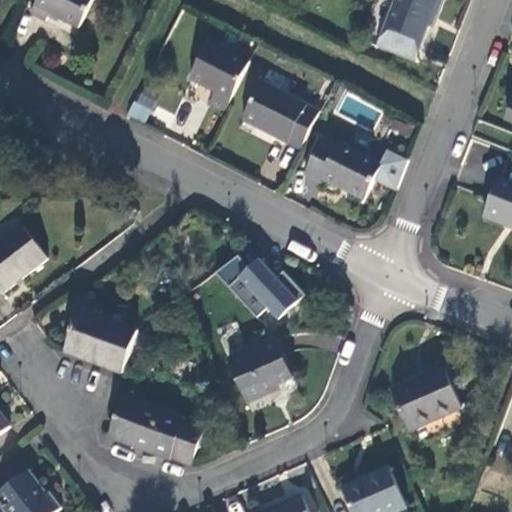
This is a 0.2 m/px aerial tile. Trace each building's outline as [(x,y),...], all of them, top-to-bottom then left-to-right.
[(38,0),(31,14),(46,21),(49,14),(79,29),(93,0),(38,0)] [(433,28),(444,0),(395,0),(378,47),(416,61),(429,27),(433,28)] [(210,103),(225,111),(251,61),(211,41),(191,80),(216,92),(210,103)] [(243,120),(301,149),(320,112),(262,82),(243,120)] [(127,113),(144,123),(157,101),(140,92),(127,113)] [(323,140),(305,175),(320,182),(322,178),(365,200),(383,165),(339,143),(337,147),(323,140)] [(511,184),(499,179),(484,218),(503,225),(504,221),(511,224),(511,184)] [(0,291),(3,295),(49,260),(23,226),(0,243),(0,291)] [(258,242),(222,273),(259,314),(271,304),(281,316),(304,296),(284,273),(282,255),(258,242)] [(66,353),(124,374),(139,332),(81,310),(66,353)] [(230,360),(249,403),(270,394),(268,389),(294,378),(277,339),(230,360)] [(463,408),(446,369),(393,392),(410,431),(463,408)] [(124,401),(110,438),(172,460),(172,458),(184,465),(191,466),(207,428),(146,406),(145,409),(124,401)] [(0,412),(0,436),(11,428),(0,412)] [(397,511),(407,508),(390,468),(342,488),(352,511),(397,511)] [(0,493),(0,504),(6,511),(58,511),(62,509),(50,493),(46,496),(28,472),(0,493)] [(309,511),(302,494),(260,511),(309,511)]
